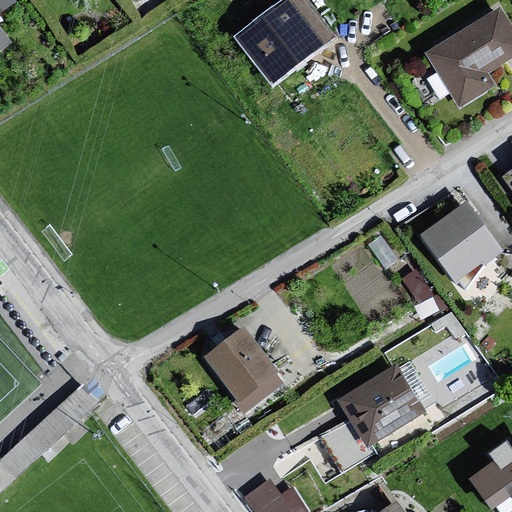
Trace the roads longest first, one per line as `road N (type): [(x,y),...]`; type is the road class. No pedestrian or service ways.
road 1 (residential): [(511,130),(110,372)]
road 2 (residential): [(110,372),(0,231)]
road 3 (residential): [(219,511),(110,372)]
